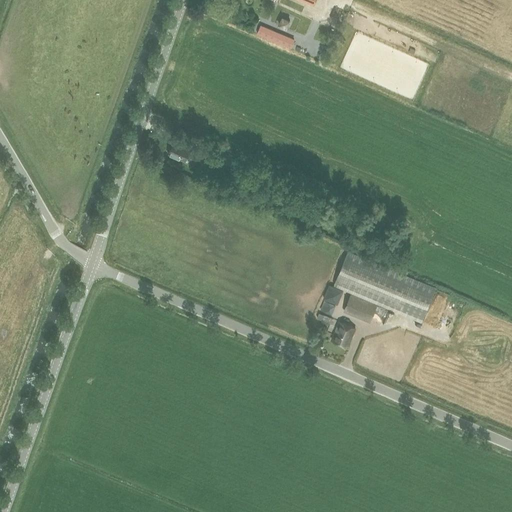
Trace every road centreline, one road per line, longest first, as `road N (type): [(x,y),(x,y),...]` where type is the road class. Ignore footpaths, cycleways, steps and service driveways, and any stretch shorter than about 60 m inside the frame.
road 1 (tertiary): [(511,446),(93,265)]
road 2 (tertiary): [(93,265),(186,0)]
road 3 (tertiary): [(5,511),(93,265)]
road 4 (tertiary): [(0,137),(67,247)]
